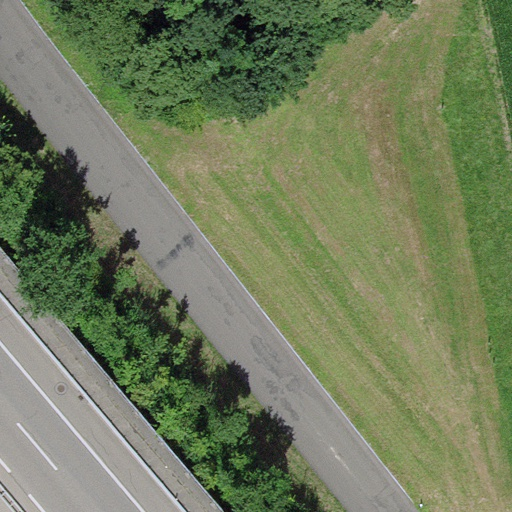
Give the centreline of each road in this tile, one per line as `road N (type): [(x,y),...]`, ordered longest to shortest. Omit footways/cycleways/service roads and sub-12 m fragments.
road 1 (unclassified): [(0,40),(180,280),(373,511)]
road 2 (motorway): [(83,511),(0,414)]
